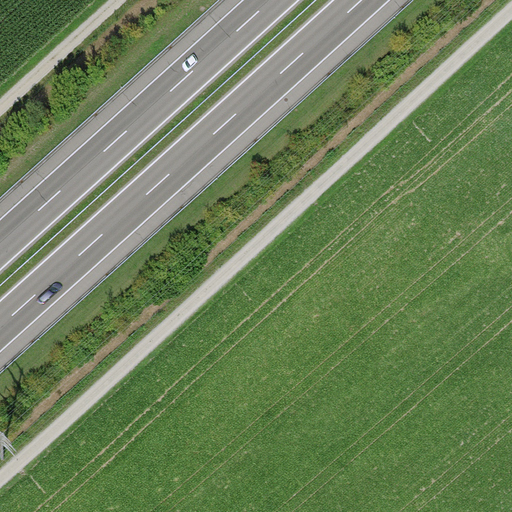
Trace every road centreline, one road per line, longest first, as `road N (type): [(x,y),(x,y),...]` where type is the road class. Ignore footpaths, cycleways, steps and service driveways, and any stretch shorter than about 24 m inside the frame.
road 1 (track): [(0,477),(511,7)]
road 2 (motorway): [(0,325),(362,0)]
road 3 (motorway): [(272,0),(0,244)]
road 4 (track): [(0,106),(119,0)]
